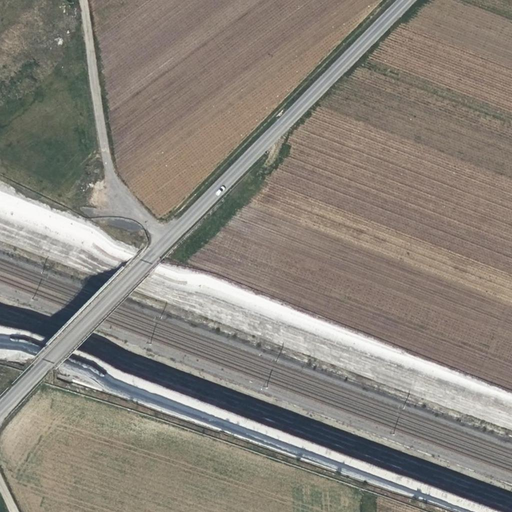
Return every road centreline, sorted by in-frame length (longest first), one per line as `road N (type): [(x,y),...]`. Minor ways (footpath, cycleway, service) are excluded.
road 1 (tertiary): [(0,408),(405,0)]
road 2 (track): [(80,0),(105,170),(171,238)]
